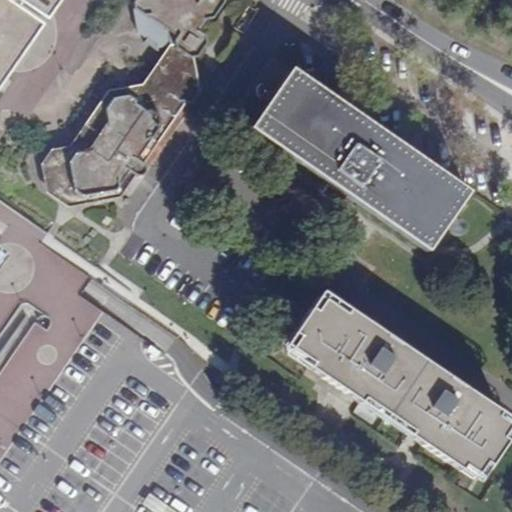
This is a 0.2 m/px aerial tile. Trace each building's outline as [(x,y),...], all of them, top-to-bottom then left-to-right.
[(131,0),(129,4),(130,9),(133,11),(131,14),(131,23),(137,27),(135,30),(136,37),(139,39),(145,38),(148,41),(149,47),(152,49),(159,47),(164,40),(170,39),(170,47),(183,57),(194,54),(202,43),(200,34),(197,31),(204,21),(211,18),(222,3),(221,0),(131,0)] [(183,57),(170,47),(165,65),(173,64),(184,71),(194,54),(183,57)] [(173,64),(165,65),(146,93),(110,101),(72,155),(54,159),(45,172),(48,192),(67,205),(76,202),(82,205),(92,204),(96,198),(101,197),(106,200),(113,199),(122,186),(121,179),(124,174),(131,178),(139,176),(196,94),(195,87),(185,81),(184,71),(173,64)] [(422,255),(465,193),(287,71),(244,132),(422,255)] [(448,398),(451,393),(378,341),(374,345),(317,305),(308,317),(302,313),(284,339),(290,343),(283,354),(355,405),(402,438),(415,447),(411,452),(435,469),(439,464),(453,474),(464,482),(498,433),(448,398)] [(350,410),(351,410),(398,443),(402,438),(355,405),(350,410)]
